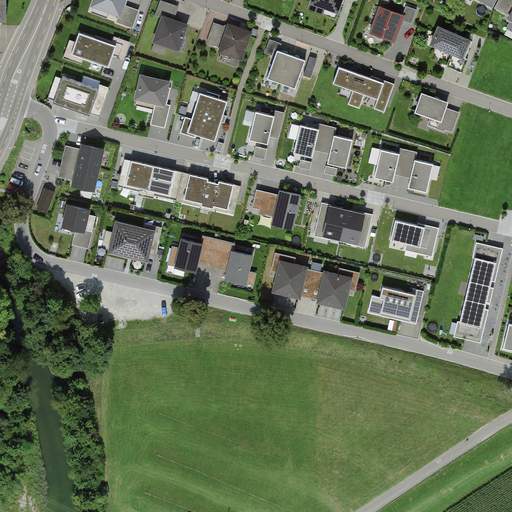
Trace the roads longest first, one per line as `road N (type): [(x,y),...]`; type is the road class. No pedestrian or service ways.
road 1 (residential): [(511,373),(39,255),(21,230),(50,147),(50,123)]
road 2 (residential): [(511,230),(50,123)]
road 3 (residential): [(202,0),(511,111)]
road 4 (unclassified): [(511,417),(366,511)]
